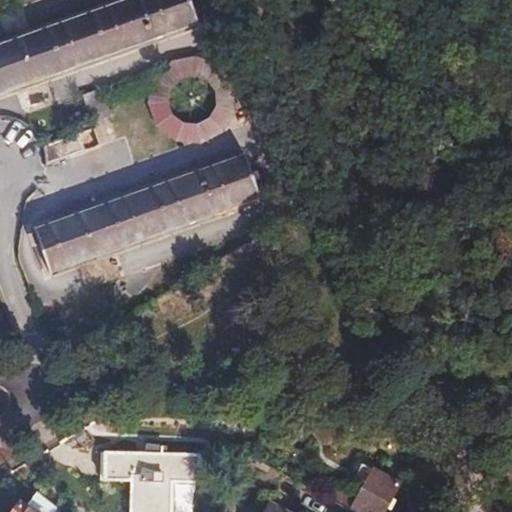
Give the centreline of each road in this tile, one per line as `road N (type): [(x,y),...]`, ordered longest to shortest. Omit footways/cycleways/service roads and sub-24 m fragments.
road 1 (track): [(260,0),(483,511)]
road 2 (unclassified): [(38,385),(511,392)]
